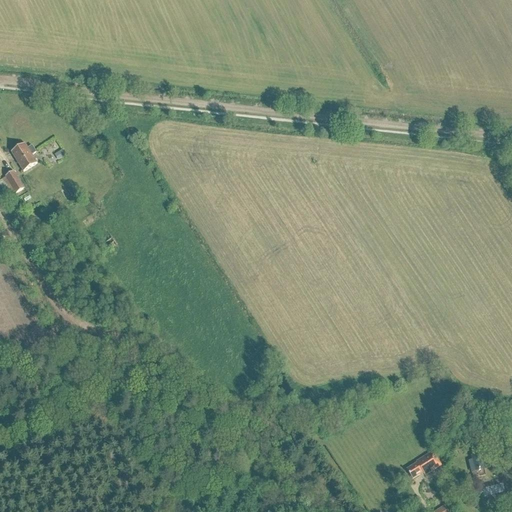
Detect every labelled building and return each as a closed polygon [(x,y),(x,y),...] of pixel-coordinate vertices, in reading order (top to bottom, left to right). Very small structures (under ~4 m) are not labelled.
[(11,153),(23,172),(37,164),(33,156),(37,153),(33,146),(28,148),(26,144),(11,153)] [(64,152),(68,157),(75,151),(71,146),(64,152)] [(62,150),(55,155),(59,161),(66,156),(62,150)] [(25,189),(14,172),(1,181),(11,197),(25,189)] [(101,238),(111,233),(102,211),(91,216),(101,238)] [(425,477),(442,466),(433,453),(417,463),(418,464),(407,471),(413,480),(424,474),(425,477)] [(484,469),(480,454),(472,456),(473,461),(469,462),(471,472),(484,469)]
